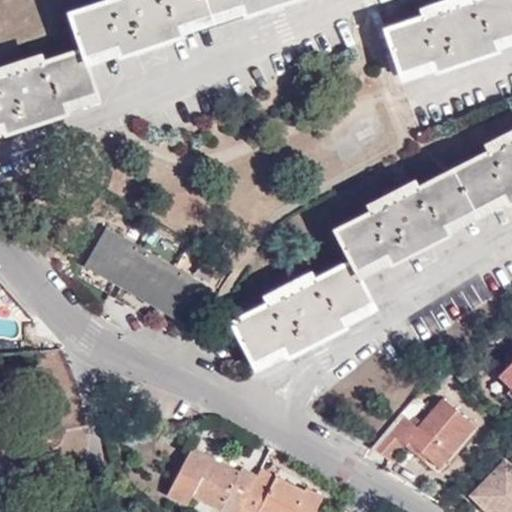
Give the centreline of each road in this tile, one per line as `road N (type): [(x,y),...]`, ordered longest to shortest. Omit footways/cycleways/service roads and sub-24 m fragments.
road 1 (residential): [(359,0),(121,87),(105,114),(0,165)]
road 2 (residential): [(246,417),(282,380),(511,236)]
road 3 (residential): [(246,417),(96,340),(0,242)]
road 4 (residential): [(418,511),(246,417)]
